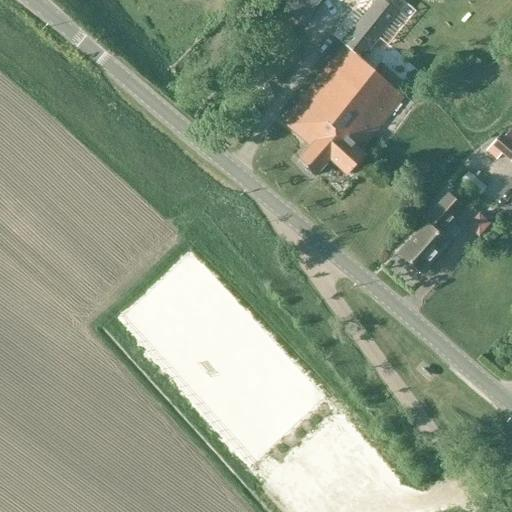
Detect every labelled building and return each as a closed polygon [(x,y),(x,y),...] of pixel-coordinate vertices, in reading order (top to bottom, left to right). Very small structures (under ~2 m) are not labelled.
[(321,0),(275,0),(303,23),(321,0)] [(361,151),(373,139),(406,97),(361,61),(398,14),(380,0),(375,0),(335,51),(339,55),(284,121),(311,147),(298,161),(315,176),(330,159),(347,175),(365,155),(361,151)] [(227,134),(242,139),(246,125),(232,120),(227,134)] [(496,161),(501,154),(511,163),(511,161),(511,144),(501,135),(486,152),(496,161)] [(466,169),(457,175),(467,189),(476,182),(466,169)] [(398,254),(420,275),(449,243),(439,235),(464,208),(448,194),(424,221),(427,223),(398,254)]
